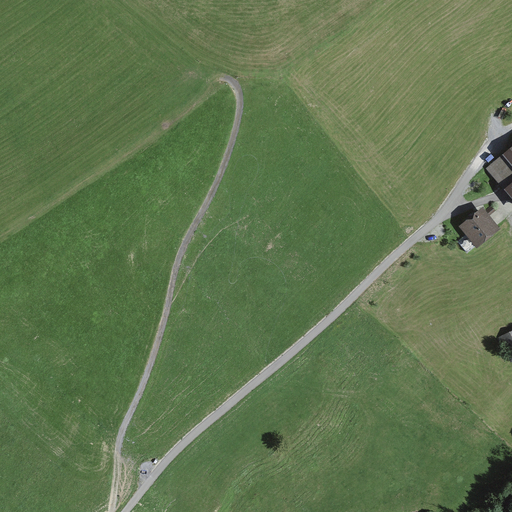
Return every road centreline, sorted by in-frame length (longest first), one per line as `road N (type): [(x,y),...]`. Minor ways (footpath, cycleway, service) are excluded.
road 1 (track): [(108,511),(123,430),(152,361),(181,249),(233,135),(240,101),(222,75)]
road 2 (track): [(124,511),(191,434),(445,211)]
